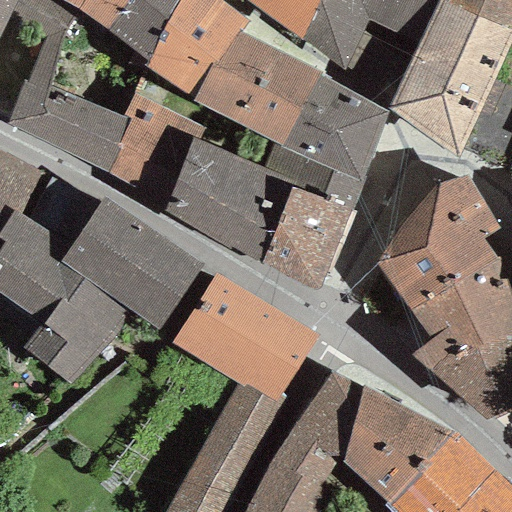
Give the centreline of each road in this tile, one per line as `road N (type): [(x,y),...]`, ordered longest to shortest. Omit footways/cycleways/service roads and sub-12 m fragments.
road 1 (tertiary): [(332,329),(0,136)]
road 2 (tertiary): [(511,467),(332,329)]
road 3 (unclassified): [(332,329),(232,511)]
road 4 (residential): [(332,329),(414,160)]
